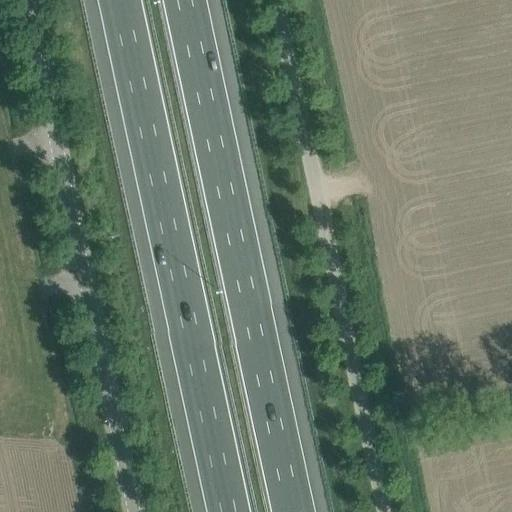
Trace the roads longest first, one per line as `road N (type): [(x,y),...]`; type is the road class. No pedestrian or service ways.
road 1 (tertiary): [(135,511),(25,0)]
road 2 (motorway): [(119,0),(229,511)]
road 3 (motorway): [(297,511),(188,0)]
road 4 (unclassified): [(387,511),(280,0)]
